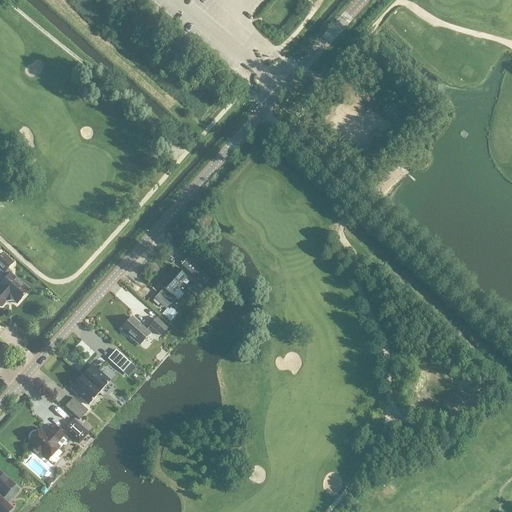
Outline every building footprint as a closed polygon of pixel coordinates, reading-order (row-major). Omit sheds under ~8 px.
[(192,253),(181,265),(204,285),(214,273),(192,253)] [(28,290),(10,274),(11,272),(7,269),(12,263),(1,254),(0,255),(0,270),(3,273),(7,276),(0,283),(0,306),(0,307),(6,299),(8,300),(10,300),(11,299),(16,304),(28,290)] [(159,284),(160,286),(163,288),(157,294),(169,305),(175,299),(170,295),(185,278),(174,268),(159,284)] [(176,302),(170,308),(176,313),(182,307),(176,302)] [(131,317),(121,329),(122,330),(121,333),(125,336),(127,335),(138,345),(149,333),(131,317)] [(166,328),(156,319),(149,326),(160,335),(166,328)] [(115,350),(107,359),(122,372),(130,363),(115,350)] [(92,365),(81,377),(99,393),(109,381),(92,365)] [(99,393),(81,377),(70,389),(88,405),(99,393)] [(72,397),(64,406),(79,420),(87,411),(72,397)] [(78,443),(88,433),(73,420),(64,430),(78,443)] [(29,437),(30,440),(28,442),(32,446),(31,447),(40,455),(41,454),(47,460),(59,447),(55,444),(63,435),(54,427),(46,436),(39,430),(37,432),(35,432),(32,433),(30,435),(29,437)] [(0,511),(8,511),(12,508),(2,499),(14,485),(0,472),(0,511)]
